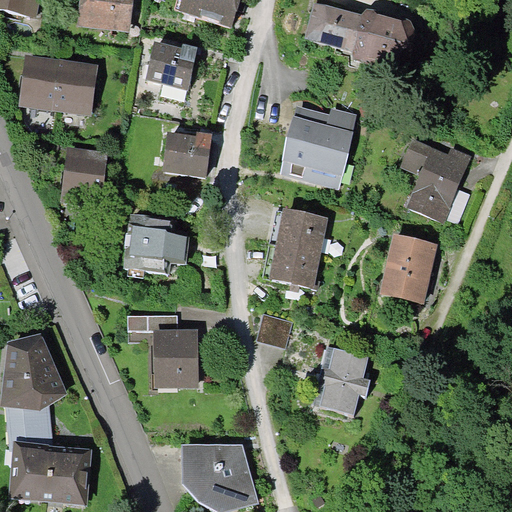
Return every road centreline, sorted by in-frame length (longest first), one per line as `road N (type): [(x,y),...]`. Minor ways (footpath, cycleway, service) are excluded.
road 1 (residential): [(268,0),(239,113),(232,204),(245,336),(288,511)]
road 2 (residential): [(511,137),(355,511)]
road 3 (residential): [(0,144),(157,511)]
